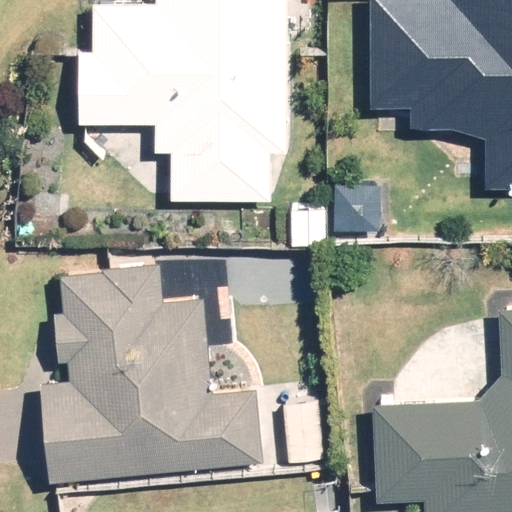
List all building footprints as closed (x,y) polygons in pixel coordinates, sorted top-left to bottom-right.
[(294,141),(293,0),(100,0),(101,42),(90,43),(90,110),(166,110),(166,142),(181,142),(181,189),(279,189),(279,141),(294,141)] [(511,0),(378,0),(378,98),(420,98),(420,118),(494,118),(494,177),(511,177),(511,0)] [(49,374),(58,471),(270,453),(263,379),(218,383),(209,290),(171,294),(168,258),(69,267),(78,371),(49,374)] [(511,511),(511,295),(511,296),(511,302),(511,389),(381,395),(385,492),(435,490),(435,511),(511,511)] [(326,390),(293,391),(294,454),(326,454),(326,390)]
